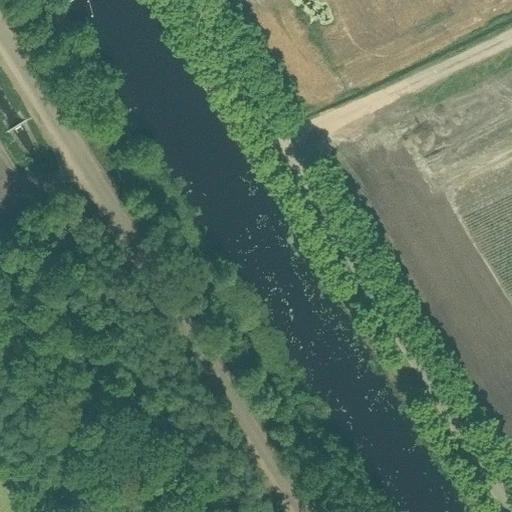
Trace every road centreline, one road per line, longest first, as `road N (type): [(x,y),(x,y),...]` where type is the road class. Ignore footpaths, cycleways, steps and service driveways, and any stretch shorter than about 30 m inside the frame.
road 1 (unclassified): [(511,511),(190,0)]
road 2 (unclassified): [(300,511),(0,30)]
road 3 (track): [(284,145),(511,34)]
